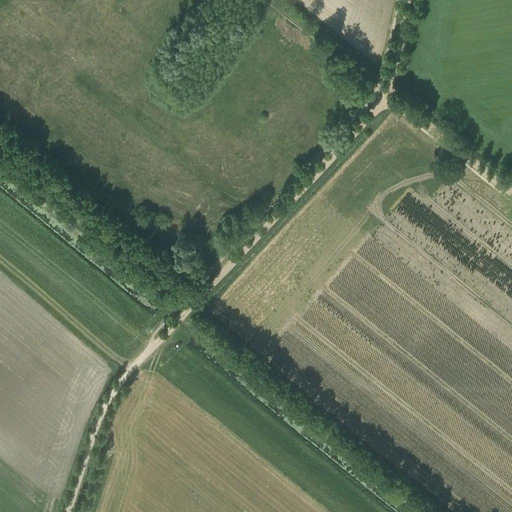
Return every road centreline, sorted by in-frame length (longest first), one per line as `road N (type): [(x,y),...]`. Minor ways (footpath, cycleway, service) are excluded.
road 1 (track): [(149,351),(387,95)]
road 2 (unclassified): [(66,511),(100,414),(149,351)]
road 3 (track): [(387,95),(511,194)]
